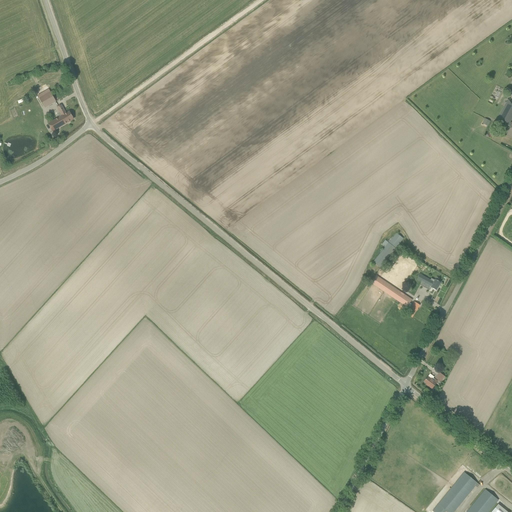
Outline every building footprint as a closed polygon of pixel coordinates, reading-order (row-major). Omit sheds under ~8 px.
[(50,105),(56,102),(48,89),(37,95),(45,108),(50,105)] [(509,126),(511,122),(510,122),(511,119),(511,101),(508,99),(497,120),(509,126)] [(60,117),(49,124),(50,127),(53,131),(74,119),(69,112),(66,113),(61,105),(60,105),(57,107),(60,112),(59,112),(59,113),(58,113),(58,114),(58,115),(59,115),(59,116),(60,116),(60,117)] [(381,267),(403,239),(404,238),(397,233),(374,262),(381,267)] [(440,282),(436,280),(435,279),(435,280),(431,278),(431,280),(420,274),(417,279),(431,287),(432,288),(436,290),(440,282)] [(372,283),(406,307),(412,300),(376,277),(372,283)] [(406,314),(407,315),(412,317),(420,305),(414,301),(406,314)] [(435,378),(441,382),(445,377),(439,373),(435,378)] [(428,376),(424,382),(429,385),(428,386),(432,389),(435,385),(437,381),(434,379),(433,378),(434,377),(430,374),(428,376)] [(451,511),(474,484),(478,487),(479,485),(464,472),(432,511),(433,511),(445,511),(446,511),(447,511),(451,511)] [(485,490),(466,511),(488,511),(498,500),(485,490)] [(509,511),(498,503),(490,511),(509,511)]
